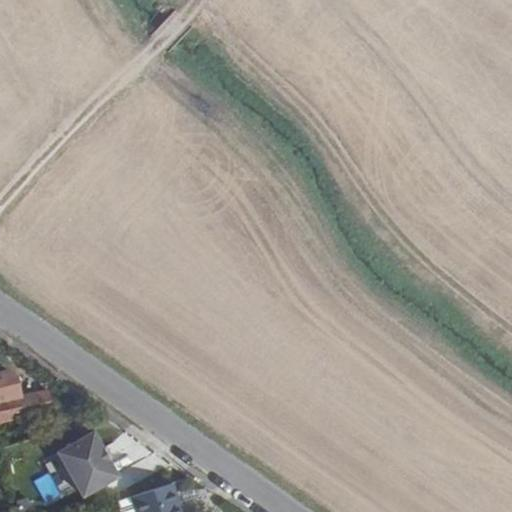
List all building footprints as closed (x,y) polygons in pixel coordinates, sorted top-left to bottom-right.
[(49,392),(0,401),(0,420),(53,411),(49,392)] [(96,431),(60,451),(59,457),(63,465),(69,467),(85,495),(120,475),(111,459),(105,448),(96,431)] [(48,472),(34,481),(44,496),(59,486),(48,472)] [(185,511),(177,484),(132,497),(136,511),(185,511)] [(136,511),(132,497),(120,501),(123,511),(136,511)]
